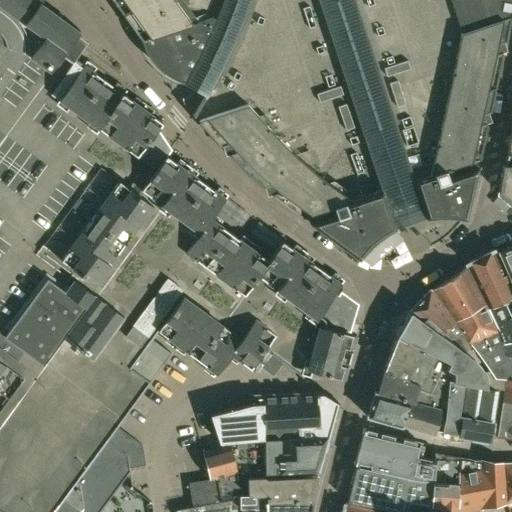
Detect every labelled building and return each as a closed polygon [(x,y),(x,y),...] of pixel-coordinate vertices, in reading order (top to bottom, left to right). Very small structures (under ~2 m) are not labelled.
[(0,0),(0,511),(1,511),(151,511),(150,501),(131,487),(128,468),(144,465),(141,445),(115,426),(119,421),(120,422),(121,420),(120,419),(133,402),(134,403),(135,401),(134,400),(147,382),(148,383),(150,381),(149,380),(162,363),(163,364),(164,362),(164,361),(170,352),(151,338),(157,330),(158,331),(158,330),(175,342),(174,343),(177,345),(177,344),(195,357),(194,358),(196,359),(197,358),(216,372),(230,353),(248,366),(247,367),(249,368),(254,361),(258,365),(273,375),(282,362),(283,363),(284,362),(301,375),(300,376),(303,377),(304,375),(303,374),(308,368),(343,379),(355,335),(345,332),(337,330),(333,317),(331,308),(339,296),(335,292),(341,284),(282,241),(267,260),(211,219),(226,199),(207,185),(207,184),(205,182),(204,183),(187,171),(188,170),(186,168),(185,169),(168,157),(168,156),(167,154),(166,156),(165,155),(169,150),(160,143),(152,137),(163,122),(161,121),(160,122),(143,109),(144,108),(142,106),(141,107),(139,106),(85,66),(86,65),(84,64),(83,65),(77,61),(65,52),(80,31),(78,30),(78,31),(60,18),(61,17),(59,16),(58,17),(41,4),(43,0),(0,0)] [(511,0),(112,0),(122,13),(123,12),(123,13),(122,14),(141,39),(142,40),(141,40),(142,43),(142,44),(144,47),(146,52),(148,56),(149,58),(151,60),(154,64),(158,67),(159,67),(158,68),(164,73),(167,75),(170,77),(174,78),(180,81),(185,82),(186,81),(194,86),(205,92),(199,102),(192,115),(193,116),(194,115),(196,117),(198,120),(197,121),(219,145),(220,145),(221,145),(226,143),(229,152),(228,153),(229,154),(229,155),(244,170),(245,170),(244,171),(261,186),(262,185),(263,186),(270,183),(272,193),(271,193),(273,194),(272,195),(358,258),(364,250),(370,244),(374,240),(378,237),(383,234),(393,227),(389,216),(408,210),(422,206),(425,217),(429,216),(433,216),(441,215),(445,215),(450,216),(454,216),(461,217),(465,218),(476,166),(475,166),(476,159),(477,159),(477,158),(478,158),(486,124),(485,124),(485,122),(484,123),(481,114),(488,111),(488,110),(489,111),(501,53),(500,53),(501,51),(498,52),(495,43),(503,40),(503,39),(504,40),(509,18),(508,17),(509,10),(510,11),(511,0)] [(511,202),(511,164),(505,164),(503,164),(498,192),(510,203),(511,202)] [(511,245),(498,251),(511,282),(511,245)] [(493,249),(466,264),(504,343),(509,343),(511,342),(511,318),(506,305),(511,301),(511,292),(494,252),(493,249)] [(466,264),(431,288),(473,348),(490,372),(495,379),(511,380),(511,361),(509,343),(504,343),(466,264)] [(420,300),(410,311),(441,335),(451,343),(463,352),(475,361),(485,372),(490,372),(473,348),(431,288),(430,289),(420,300)] [(409,312),(396,336),(449,362),(444,371),(449,374),(446,400),(441,432),(455,435),(464,384),(486,387),(485,372),(475,361),(463,352),(451,343),(441,335),(409,312)] [(396,336),(383,368),(419,385),(417,389),(441,399),(446,400),(449,374),(444,371),(449,362),(396,336)] [(383,368),(376,392),(412,401),(412,402),(441,410),(441,399),(417,389),(419,385),(383,368)] [(490,372),(485,372),(486,387),(504,390),(503,403),(502,403),(497,438),(510,440),(511,440),(511,380),(495,379),(490,372)] [(491,437),(497,391),(465,385),(458,435),(490,441),(491,437)] [(319,470),(338,400),(323,396),(324,392),(249,395),(249,406),(210,416),(219,442),(229,441),(230,445),(233,460),(238,477),(265,476),(265,473),(319,470)] [(434,431),(440,411),(375,393),(374,393),(366,417),(434,436),(434,435),(433,435),(434,431)] [(389,474),(390,472),(408,476),(408,477),(410,477),(432,481),(432,479),(433,470),(434,460),(415,456),(418,442),(363,429),(354,463),(357,464),(356,467),(389,474)] [(319,473),(265,476),(238,477),(233,460),(230,445),(203,452),(210,478),(215,477),(219,501),(232,499),(265,499),(265,506),(285,507),(310,508),(311,502),(319,473)] [(507,501),(504,464),(460,458),(434,454),(434,460),(433,470),(432,479),(432,481),(432,483),(431,506),(441,506),(441,511),(453,511),(457,511),(507,501)] [(431,506),(432,483),(408,478),(389,474),(356,467),(354,466),(346,501),(401,511),(402,511),(427,511),(430,511),(431,506)] [(219,503),(219,501),(215,477),(210,478),(210,479),(189,482),(193,506),(219,503)] [(309,511),(310,508),(285,507),(265,506),(265,499),(232,499),(219,501),(219,503),(193,506),(173,509),(173,511),(309,511)]
